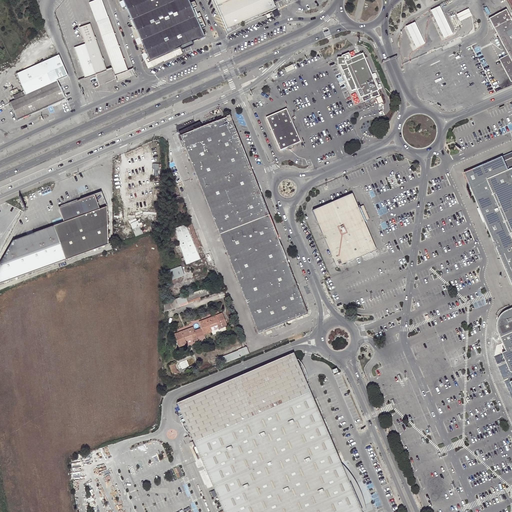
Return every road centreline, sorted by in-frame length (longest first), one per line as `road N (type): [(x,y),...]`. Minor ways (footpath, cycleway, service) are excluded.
road 1 (secondary): [(0,176),(294,47)]
road 2 (unclassified): [(0,197),(236,93)]
road 3 (secondary): [(338,0),(306,29),(171,88)]
road 4 (secondary): [(171,88),(0,164)]
road 5 (unclassified): [(417,511),(351,354)]
road 6 (unclassified): [(338,358),(408,511)]
road 7 (unclassified): [(291,345),(175,393),(169,425)]
